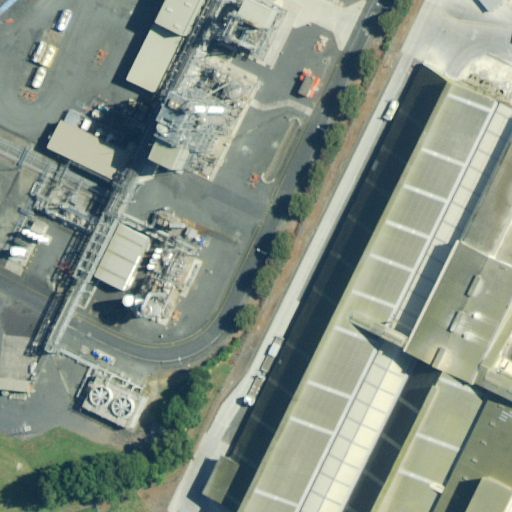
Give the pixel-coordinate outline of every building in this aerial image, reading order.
[(0,0),(0,15),(17,0),(0,0)] [(162,0),(123,82),(152,96),(198,0),(162,0)] [(289,12),(261,0),(254,0),(237,38),(270,53),(281,29),(289,12)] [(499,0),(478,0),(487,10),(499,0)] [(511,112),(405,61),(192,496),(224,511),(434,511),(486,405),(463,395),(511,293),(511,112)] [(320,78),(309,73),(301,93),(312,98),(320,78)] [(215,139),(240,89),(217,78),(207,98),(196,93),(162,163),(187,175),(206,135),(215,139)] [(155,106),(135,97),(124,122),(143,131),(155,106)] [(123,152),(57,120),(44,147),(110,179),(123,152)] [(40,209),(56,215),(53,221),(88,235),(90,230),(98,233),(103,220),(82,211),(88,198),(50,183),(49,187),(38,182),(33,195),(44,200),(40,209)] [(30,226),(46,234),(51,224),(36,216),(30,226)] [(145,239),(114,223),(87,275),(119,291),(145,239)] [(46,234),(30,226),(27,233),(49,245),(53,238),(46,234)] [(158,305),(155,305),(154,305),(153,306),(151,306),(150,307),(149,308),(148,309),(148,311),(147,312),(147,314),(147,315),(148,317),(148,318),(149,319),(150,320),(152,321),(153,322),(155,322),(156,322),(158,322),(159,321),(160,321),(161,320),(163,319),(163,317),(164,316),(164,315),(164,313),(164,312),(164,310),(163,309),(162,308),(161,307),(160,306),(158,305)] [(39,340),(3,336),(0,370),(0,389),(34,393),(39,340)] [(151,394),(96,367),(80,398),(91,403),(89,408),(133,430),(151,394)] [(434,511),(511,511),(511,418),(486,405),(434,511)]
